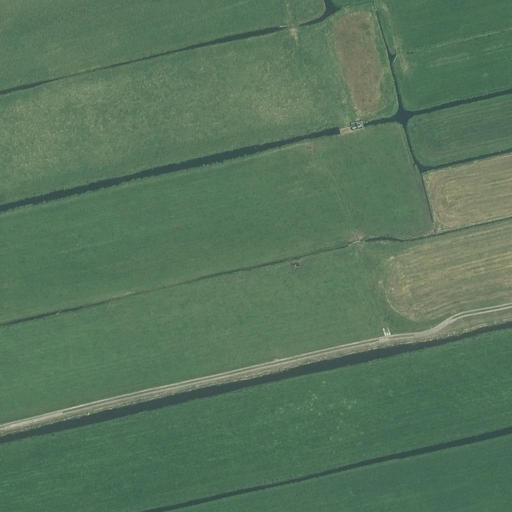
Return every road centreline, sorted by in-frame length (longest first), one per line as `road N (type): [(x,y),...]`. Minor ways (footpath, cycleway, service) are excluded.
road 1 (track): [(0,428),(389,338),(386,329)]
road 2 (track): [(389,338),(511,306)]
